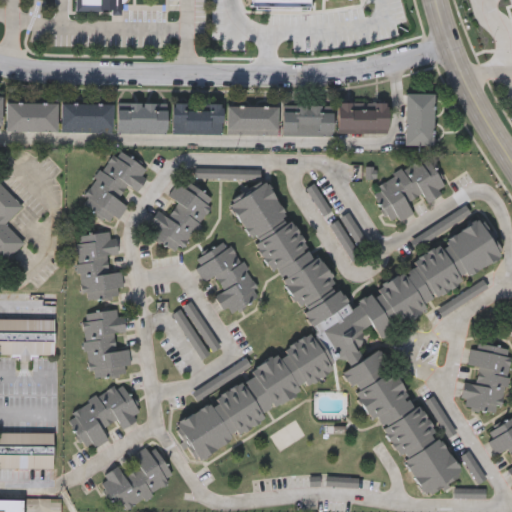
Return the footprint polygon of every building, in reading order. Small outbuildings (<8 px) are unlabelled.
[(116,0),(116,11),(75,10),(75,0),(116,0)] [(433,145),(404,145),(404,94),(433,94),(433,145)] [(338,102),(388,103),(387,134),(337,133),(338,102)] [(56,103),(56,131),(5,131),(5,103),(56,103)] [(165,133),(116,133),(116,109),(127,109),(127,103),(154,103),(154,110),(165,110),(165,133)] [(171,133),(172,103),(187,103),(187,105),(221,106),(220,134),(171,133)] [(111,104),(111,132),(60,132),(60,104),(111,104)] [(331,106),(331,136),(281,136),(281,112),(294,112),(294,106),(331,106)] [(225,107),(276,107),(276,135),(225,134),(225,107)] [(78,203),(113,147),(148,170),(135,190),(126,184),(116,200),(124,205),(111,225),(78,203)] [(371,185),(426,156),(442,186),(437,189),(440,195),(426,203),(421,195),(407,202),(412,213),(391,224),(371,185)] [(211,197),(179,254),(142,233),(155,210),(166,216),(175,201),(167,196),(177,177),(211,197)] [(312,335),(230,201),(267,179),(343,304),(479,221),(500,257),(424,303),(427,309),(376,341),(458,475),(421,497),(342,368),(195,457),(172,420),(312,335)] [(0,186),(20,207),(3,224),(21,243),(0,263),(0,186)] [(409,238),(446,217),(452,227),(415,248),(409,238)] [(79,301),(73,235),(114,231),(116,255),(106,256),(108,272),(118,271),(121,297),(79,301)] [(259,296),(225,316),(213,295),(219,291),(211,277),(203,281),(191,260),(226,240),(259,296)] [(484,286),(441,318),(435,310),(478,278),(484,286)] [(80,313),(119,309),(122,333),(115,333),(116,350),(125,349),(128,373),(86,377),(80,313)] [(511,335),(503,319),(511,314),(511,335)] [(0,319),(52,319),(52,357),(0,357),(0,319)] [(473,384),(476,367),(465,365),(469,342),(510,350),(498,414),(462,407),(463,399),(458,398),(461,382),(473,384)] [(140,417),(119,429),(114,421),(101,429),(106,438),(87,450),(65,413),(119,382),(140,417)] [(452,434),(444,438),(423,400),(432,396),(452,434)] [(511,417),(511,479),(506,469),(511,466),(511,461),(505,449),(495,455),(483,433),(511,417)] [(51,468),(0,468),(0,433),(51,433),(51,468)] [(116,510),(98,476),(116,466),(121,474),(135,466),(129,455),(151,443),(171,481),(116,510)] [(483,478),(474,484),(458,456),(467,451),(483,478)] [(0,511),(0,499),(23,500),(23,511),(0,511)]
